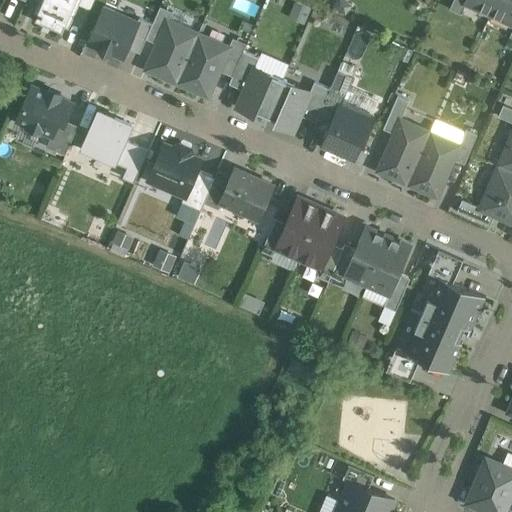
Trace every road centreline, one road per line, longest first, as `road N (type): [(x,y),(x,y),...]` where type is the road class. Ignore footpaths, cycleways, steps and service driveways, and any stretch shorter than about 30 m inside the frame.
road 1 (residential): [(511,257),(0,35)]
road 2 (residential): [(424,511),(511,325)]
